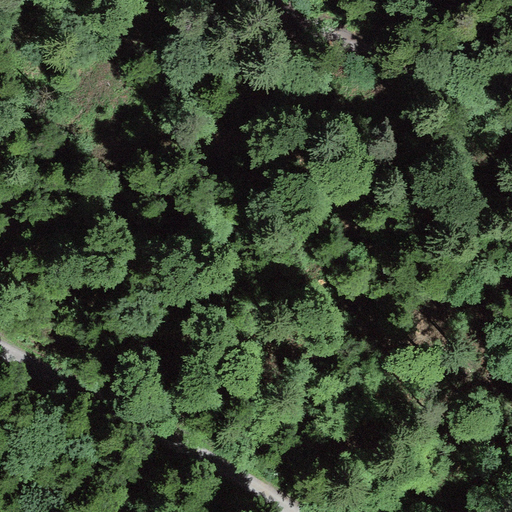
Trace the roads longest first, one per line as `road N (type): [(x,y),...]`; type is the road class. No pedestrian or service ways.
road 1 (track): [(298,511),(214,457),(0,344)]
road 2 (track): [(511,80),(374,57),(261,0)]
